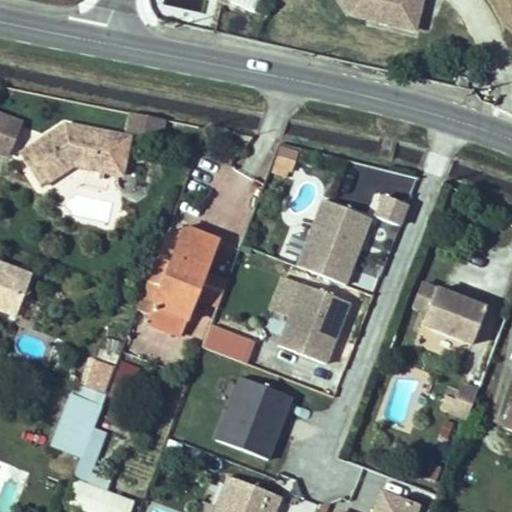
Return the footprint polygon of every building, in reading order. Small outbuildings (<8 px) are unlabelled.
[(216,0),(254,11),(257,0),(216,0)] [(348,0),(341,0),(347,10),(352,7),(348,0)] [(348,0),(352,7),(347,10),(351,15),(414,31),(420,4),(403,0),(348,0)] [(163,120),(132,113),(128,131),(159,137),(163,120)] [(0,152),(9,156),(20,125),(0,117),(0,152)] [(102,132),(65,124),(20,154),(41,186),(73,165),(71,162),(75,159),(96,164),(102,132)] [(113,134),(102,132),(96,164),(75,159),(71,162),(73,165),(105,172),(113,134)] [(121,136),(113,134),(105,172),(113,174),(121,136)] [(289,176),(296,148),(277,144),(271,172),(289,176)] [(376,219),(397,227),(405,206),(384,198),(376,219)] [(362,240),(368,224),(320,206),(297,267),(345,285),(353,265),(348,263),(357,239),(362,240)] [(216,241),(183,228),(170,263),(161,286),(147,281),(136,310),(150,315),(146,324),(179,337),(194,300),(186,297),(190,287),(197,290),(204,273),(216,241)] [(353,265),(362,240),(357,239),(348,263),(353,265)] [(170,263),(156,258),(147,281),(161,286),(170,263)] [(0,309),(16,316),(31,276),(0,263),(0,309)] [(197,290),(194,300),(217,309),(227,282),(204,273),(197,290)] [(301,285),(283,278),(274,301),(292,308),(301,285)] [(343,320),(349,304),(301,285),(292,308),(277,346),(325,365),(333,344),(329,342),(338,318),(343,320)] [(426,314),(435,290),(421,285),(412,308),(426,314)] [(194,300),(197,290),(190,287),(186,297),(194,300)] [(421,327),(471,346),(485,309),(465,302),(464,305),(457,302),(458,299),(435,290),(426,314),(421,327)] [(333,344),(343,320),(338,318),(329,342),(333,344)] [(211,326),(202,349),(246,365),(255,343),(211,326)] [(90,357),(80,383),(103,392),(113,366),(90,357)] [(213,440),(268,460),(292,396),(236,375),(213,440)] [(409,425),(419,388),(393,381),(383,418),(409,425)] [(100,405),(105,394),(76,383),(71,394),(100,405)] [(440,409),(466,419),(477,391),(461,385),(458,391),(449,387),(440,409)] [(81,457),(100,405),(71,394),(52,446),(81,457)] [(224,473),(208,511),(273,511),(280,495),(224,473)] [(128,511),(133,501),(73,479),(64,503),(88,511),(128,511)] [(414,511),(417,506),(381,492),(373,511),(414,511)]
